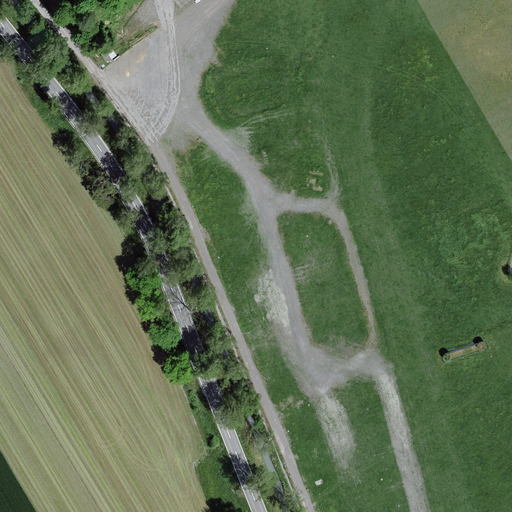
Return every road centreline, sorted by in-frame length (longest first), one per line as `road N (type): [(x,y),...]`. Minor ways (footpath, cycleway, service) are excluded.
road 1 (track): [(307,511),(166,170),(36,0)]
road 2 (secondary): [(260,511),(123,185),(0,22)]
